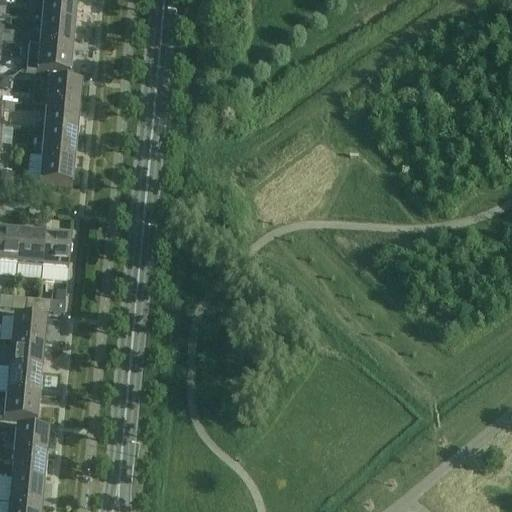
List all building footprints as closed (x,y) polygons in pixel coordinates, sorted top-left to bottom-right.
[(27,0),(27,20),(26,20),(24,57),(33,58),(35,0),(27,0)] [(65,0),(42,0),(40,23),(72,26),(75,1),(65,0)] [(40,23),(38,48),(70,51),(72,26),(40,23)] [(0,44),(12,45),(13,34),(0,32),(0,44)] [(70,51),(38,48),(35,74),(34,75),(68,78),(68,77),(67,77),(70,51)] [(47,84),(45,109),(77,112),(79,87),(80,87),(80,86),(46,83),(46,84),(47,84)] [(45,109),(43,134),(75,137),(77,112),(45,109)] [(43,134),(40,159),(72,163),(75,137),(43,134)] [(284,155),(268,166),(271,171),(288,161),(284,155)] [(71,187),(70,187),(72,163),(40,159),(38,184),(37,185),(37,186),(71,189),(71,187)] [(0,171),(0,181),(9,182),(10,173),(0,171)] [(0,266),(15,268),(18,236),(0,234),(0,266)] [(15,268),(40,271),(43,239),(18,236),(15,268)] [(68,241),(43,239),(40,271),(65,273),(65,274),(66,274),(70,240),(68,240),(68,241)] [(26,302),(25,314),(36,315),(37,303),(26,302)] [(37,303),(36,315),(47,316),(62,317),(63,306),(49,305),(37,303)] [(12,321),(10,346),(42,349),(44,324),(45,324),(45,323),(11,320),(11,321),(12,321)] [(10,346),(7,371),(39,374),(42,349),(10,346)] [(7,371),(5,396),(37,399),(39,374),(7,371)] [(37,399),(5,396),(2,421),(1,421),(35,425),(35,424),(34,423),(37,399)] [(12,456),(45,459),(47,434),(13,430),(13,432),(14,432),(12,456)] [(0,455),(0,464),(11,466),(9,482),(42,485),(45,459),(12,456),(0,455)] [(9,482),(7,507),(39,510),(42,485),(9,482)]
